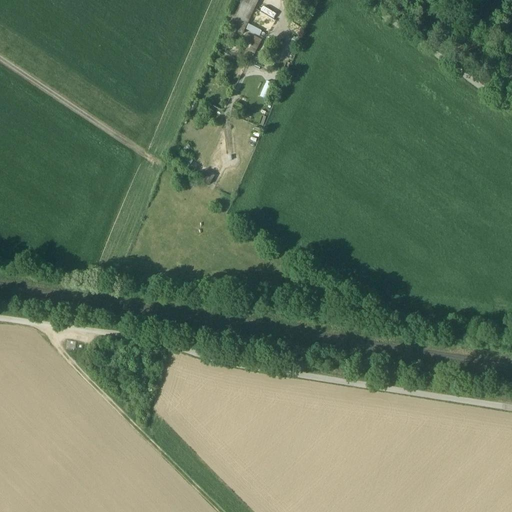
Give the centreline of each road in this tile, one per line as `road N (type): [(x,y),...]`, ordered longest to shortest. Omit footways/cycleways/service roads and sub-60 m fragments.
road 1 (track): [(0,271),(90,288),(182,288),(511,338)]
road 2 (track): [(222,511),(39,327)]
